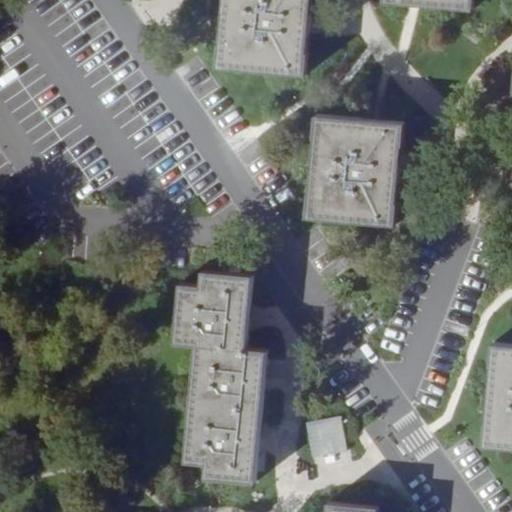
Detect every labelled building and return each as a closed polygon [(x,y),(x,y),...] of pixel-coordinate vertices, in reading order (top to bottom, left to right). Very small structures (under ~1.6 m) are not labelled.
[(226,0),(221,66),(309,74),(315,0),(226,0)] [(387,0),(387,2),(475,9),(476,0),(387,0)] [(407,122),(320,114),(310,217),(398,224),(407,122)] [(179,341),(199,343),(250,348),(256,276),(226,273),(228,255),(207,253),(204,285),(184,284),(179,341)] [(511,343),(496,342),(488,445),(511,447),(511,343)] [(272,350),(250,348),(199,343),(189,460),(211,461),(210,476),(260,480),(272,350)] [(329,452),(346,451),(343,417),(306,420),(311,467),(330,465),(329,452)] [(332,502),(330,511),(381,511),(382,507),(332,502)]
